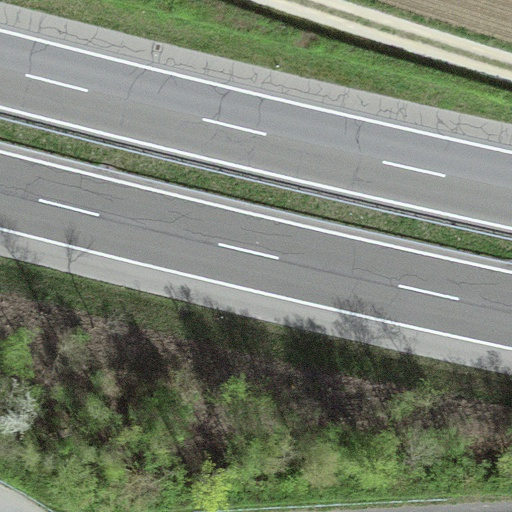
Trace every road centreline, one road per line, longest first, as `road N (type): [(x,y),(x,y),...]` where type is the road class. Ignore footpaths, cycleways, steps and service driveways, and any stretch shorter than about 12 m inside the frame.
road 1 (motorway): [(511,190),(0,67)]
road 2 (motorway): [(0,189),(511,309)]
road 3 (track): [(511,72),(294,0)]
